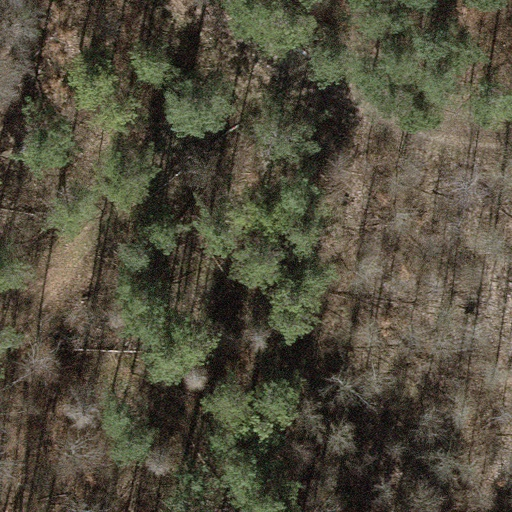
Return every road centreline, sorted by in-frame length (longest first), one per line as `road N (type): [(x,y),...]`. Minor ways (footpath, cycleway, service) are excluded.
road 1 (track): [(0,322),(268,56)]
road 2 (track): [(511,140),(376,123),(177,0)]
